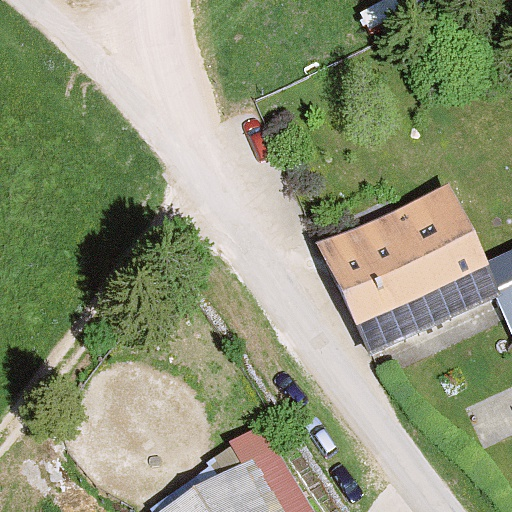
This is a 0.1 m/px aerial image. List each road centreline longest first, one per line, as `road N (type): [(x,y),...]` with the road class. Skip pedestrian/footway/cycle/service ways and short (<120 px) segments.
road 1 (unclassified): [(199,171),(445,511)]
road 2 (unclassified): [(35,0),(164,123),(199,171)]
road 3 (unclassified): [(199,171),(154,0)]
